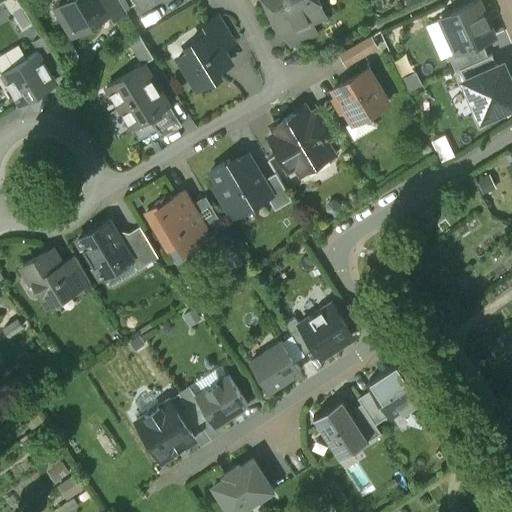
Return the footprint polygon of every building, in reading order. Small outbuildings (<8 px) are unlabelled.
[(66,0),(56,6),(69,29),(83,21),(85,25),(111,10),(105,0),(66,0)] [(105,0),(111,10),(114,16),(125,9),(119,0),(105,0)] [(318,0),(283,0),(268,7),(280,33),(285,31),(310,20),(324,13),(318,0)] [(479,2),(441,19),(455,52),(456,53),(481,42),(494,36),(479,2)] [(204,22),(209,31),(211,30),(223,49),(233,42),(216,14),(204,22)] [(310,20),(285,31),(290,44),(315,32),(310,20)] [(211,30),(209,31),(187,44),(190,49),(178,57),(197,87),(219,74),(216,69),(230,61),(223,49),(211,30)] [(128,39),(143,63),(153,57),(139,33),(128,39)] [(32,41),(38,50),(50,71),(61,65),(42,34),(32,41)] [(346,65),(377,46),(371,36),(340,54),(346,65)] [(456,53),(455,52),(448,55),(455,71),(459,69),(488,57),(481,42),(456,53)] [(38,50),(1,72),(20,104),(57,82),(50,71),(38,50)] [(492,55),(488,57),(459,69),(464,80),(497,66),(492,55)] [(156,84),(143,63),(106,85),(119,106),(156,84)] [(511,84),(503,63),(497,66),(464,80),(474,102),(481,119),(497,112),(511,105),(511,84)] [(377,108),(387,102),(367,68),(333,88),(337,96),(333,98),(340,111),(344,108),(353,122),(363,116),(370,118),(375,115),(377,108)] [(168,104),(156,84),(119,106),(131,127),(148,116),(168,104)] [(474,102),(470,104),(480,127),(499,116),(497,112),(481,119),(474,102)] [(181,125),(168,104),(148,116),(161,137),(181,125)] [(331,149),(326,141),(336,135),(319,106),(306,114),(301,107),(274,123),(278,130),(276,138),(271,141),(288,171),(299,164),(303,165),(306,170),(329,156),(331,149)] [(263,181),(263,179),(248,154),(231,164),(229,159),(210,170),(218,184),(214,186),(224,204),(228,201),(236,215),(267,197),(268,196),(260,182),(263,181)] [(263,181),(260,182),(268,196),(267,197),(275,210),(291,200),(275,172),(263,179),(263,181)] [(183,251),(210,235),(192,205),(183,190),(171,198),(169,195),(155,203),(157,206),(146,213),(167,250),(178,243),(183,251)] [(192,205),(210,235),(223,227),(206,197),(192,205)] [(77,239),(100,277),(130,259),(131,259),(119,238),(109,221),(77,239)] [(119,238),(131,259),(130,259),(136,270),(157,257),(139,226),(119,238)] [(47,252),(21,268),(31,284),(33,283),(47,306),(74,290),(76,289),(61,265),(56,268),(47,252)] [(76,289),(74,290),(77,295),(91,286),(74,257),(61,265),(76,289)] [(314,347),(320,357),(353,335),(331,302),(299,323),(314,347)] [(304,353),(314,347),(299,323),(294,316),(284,323),(304,353)] [(281,340),(249,361),(268,391),(300,370),(281,340)] [(368,381),(372,387),(390,414),(399,408),(402,412),(418,402),(416,397),(425,391),(404,358),(368,381)] [(229,375),(196,397),(215,426),(248,404),(229,375)] [(372,387),(357,397),(374,424),(390,414),(372,387)] [(169,398),(188,428),(198,422),(179,392),(169,398)] [(136,419),(162,459),(194,438),(188,428),(169,398),(168,398),(136,419)] [(346,398),(315,418),(342,461),(373,441),(346,398)] [(213,486),(230,511),(241,511),(277,489),(256,458),(245,466),(244,464),(224,476),(225,478),(213,486)]
